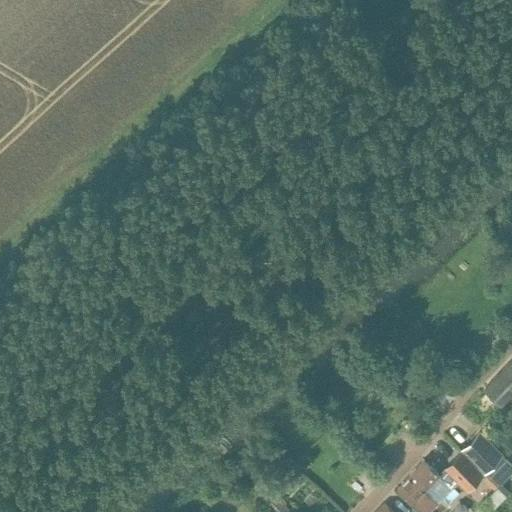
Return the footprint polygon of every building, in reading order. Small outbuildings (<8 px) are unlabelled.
[(511,358),(483,388),(500,404),(511,391),(511,358)] [(369,419),(362,427),(354,435),(365,445),(379,430),(369,419)] [(463,448),(484,469),(482,470),(498,485),(511,470),(511,463),(502,453),(501,454),(478,432),(463,448)] [(290,459),(293,462),(301,469),(311,458),(304,452),(300,448),(290,459)] [(446,467),(460,480),(468,488),(482,473),(459,452),(446,467)] [(397,486),(412,500),(424,511),(429,511),(438,503),(425,489),(440,474),(423,459),(397,486)] [(393,511),(384,503),(375,511),(393,511)]
